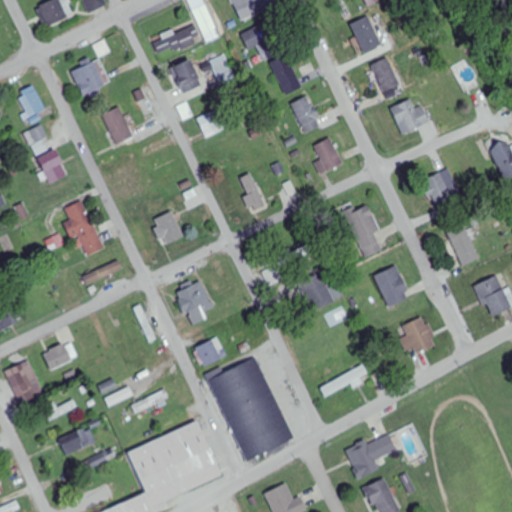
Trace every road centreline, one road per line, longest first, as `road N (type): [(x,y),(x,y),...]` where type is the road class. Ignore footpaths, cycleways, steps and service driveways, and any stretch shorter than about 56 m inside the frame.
road 1 (residential): [(0,357),(377,164),(508,118)]
road 2 (residential): [(243,478),(9,0)]
road 3 (residential): [(327,434),(111,0)]
road 4 (residential): [(473,354),(300,0)]
road 5 (residential): [(184,511),(511,330)]
road 6 (residential): [(0,68),(136,0)]
road 7 (residential): [(50,511),(0,400)]
